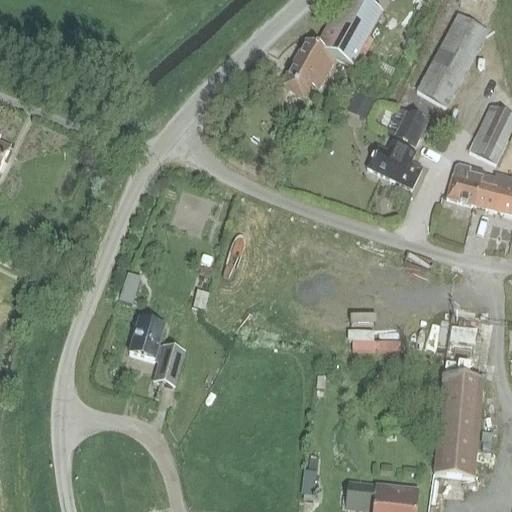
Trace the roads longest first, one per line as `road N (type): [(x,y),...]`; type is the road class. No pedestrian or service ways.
road 1 (residential): [(511,269),(450,260),(334,223),(233,185),(169,142)]
road 2 (unclassified): [(60,423),(76,333),(136,189),(169,142)]
road 3 (unclassified): [(169,142),(243,58),(310,0)]
road 4 (unclassified): [(60,423),(122,425),(151,439),(170,466),(179,511)]
